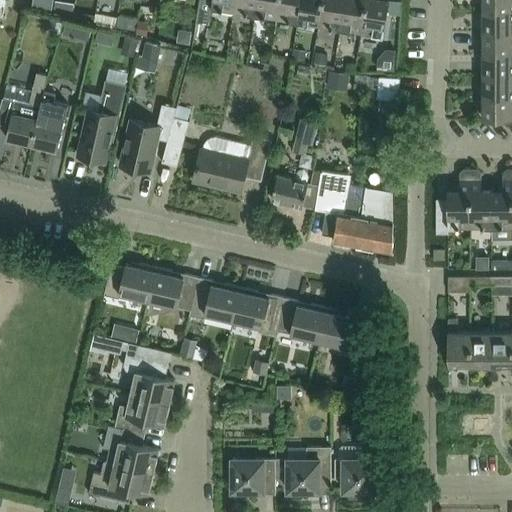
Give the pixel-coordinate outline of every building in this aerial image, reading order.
[(233,12),(234,0),(198,0),(195,23),(208,25),(210,9),(233,12)] [(254,16),(256,0),(234,0),(233,12),(254,16)] [(275,19),(278,0),(256,0),(254,16),(275,19)] [(297,23),(300,0),(278,0),(275,19),(297,23)] [(318,26),(322,0),(300,0),(297,23),(318,26)] [(339,30),(343,0),(322,0),(318,26),(339,30)] [(361,33),(365,0),(343,0),(339,30),(361,33)] [(365,0),(361,33),(383,36),(388,0),(365,0)] [(511,0),(482,0),(483,9),(511,9),(511,0)] [(511,31),(511,9),(483,9),(483,31),(511,31)] [(511,52),(511,31),(483,31),(483,52),(511,52)] [(511,74),(511,52),(483,52),(483,74),(511,74)] [(511,95),(511,74),(483,74),(483,96),(511,95)] [(398,99),(400,77),(379,76),(377,98),(398,99)] [(126,84),(104,79),(97,110),(87,108),(77,154),(83,156),(82,160),(97,163),(98,159),(104,161),(110,133),(114,134),(126,84)] [(31,144),(44,90),(33,87),(29,104),(14,100),(5,138),(31,144)] [(44,90),(31,144),(57,150),(68,104),(53,100),(55,92),(44,90)] [(511,95),(483,96),(483,118),(511,117),(511,95)] [(156,125),(130,119),(120,164),(149,171),(156,138),(168,141),(175,116),(177,107),(162,103),(156,125)] [(175,116),(168,141),(163,162),(178,165),(190,120),(175,116)] [(300,118),(293,149),(303,152),(307,137),(312,138),(316,122),(300,118)] [(193,181),(241,192),(244,176),(261,180),(270,139),(253,134),(250,144),(215,136),(210,136),(206,139),(203,144),(203,148),(200,147),(193,181)] [(470,227),(470,167),(463,167),(459,171),(459,189),(448,189),(448,206),(435,206),(435,231),(448,231),(448,227),(470,227)] [(491,227),(491,189),(481,189),(481,171),(477,167),(470,167),(470,227),(491,227)] [(511,167),(506,167),(502,171),(502,189),(491,189),(491,227),(491,239),(511,239),(511,167)] [(307,181),(305,180),(306,180),(307,179),(308,178),(308,177),(308,176),(309,175),(309,174),(308,173),(308,172),(307,171),(306,170),(305,170),(304,169),(302,169),(300,169),(298,170),(298,171),(297,172),(297,173),(297,174),(296,174),(296,175),(297,176),(297,177),(298,179),(276,174),(270,198),(301,205),(313,207),(318,184),(307,182),(307,181)] [(362,206),(345,203),(347,191),(343,191),(346,173),(321,169),(314,208),(326,210),(322,233),(334,235),(333,240),(355,245),(362,206)] [(355,245),(392,252),(391,189),(390,189),(390,190),(367,186),(367,185),(366,185),(362,206),(355,245)] [(444,259),(444,249),(444,248),(433,248),(433,259),(444,259)] [(148,299),(155,266),(139,262),(138,266),(125,263),(124,267),(111,264),(108,274),(104,294),(118,297),(120,292),(148,299)] [(190,309),(198,276),(183,272),(182,276),(171,274),(172,270),(155,266),(148,299),(190,309)] [(470,291),(470,284),(470,275),(448,275),(448,291),(470,291)] [(492,284),(492,275),(470,275),(470,284),(492,284)] [(511,284),(511,275),(492,275),(492,284),(511,284)] [(233,319),(241,286),(224,282),(224,286),(212,283),(213,279),(198,276),(190,309),(189,314),(204,318),(205,313),(233,319)] [(276,329),(284,296),(269,293),(268,296),(257,294),(257,290),(241,286),(233,319),(261,326),(260,331),(275,335),(276,329)] [(319,339),(327,306),(310,302),(309,306),(298,303),(299,300),(284,296),(276,329),(319,339)] [(362,349),(368,324),(354,321),(355,317),(342,314),(343,310),(327,306),(319,339),(362,349)] [(471,367),(471,330),(457,330),(457,318),(448,318),(448,367),(471,367)] [(493,367),(493,331),(471,330),(471,367),(493,367)] [(511,366),(511,330),(493,331),(493,367),(511,366)] [(193,357),(196,344),(183,341),(180,354),(193,357)] [(165,377),(171,352),(129,342),(123,365),(126,370),(136,372),(131,393),(170,402),(174,389),(172,388),(174,379),(165,377)] [(266,374),(269,361),(256,358),(253,371),(266,374)] [(167,416),(170,402),(131,393),(128,406),(120,404),(114,426),(139,431),(142,420),(163,425),(165,415),(167,416)] [(154,472),(157,458),(155,458),(158,448),(136,443),(139,431),(114,426),(108,424),(103,447),(109,449),(106,460),(154,472)] [(331,490),(331,445),(306,445),(306,457),(287,457),(287,490),(290,490),(290,493),(294,496),(301,496),(305,493),(305,490),(331,490)] [(386,453),(366,454),(362,453),(362,457),(335,457),(335,475),(343,475),(343,490),(346,490),(346,493),(350,496),(357,496),(360,493),(360,490),(387,490),(386,453)] [(275,490),(275,457),(232,457),(232,490),(235,490),(235,493),(238,496),(246,496),(249,493),(249,490),(275,490)] [(151,485),(154,472),(106,460),(103,473),(94,471),(88,493),(123,501),(125,489),(147,494),(149,485),(151,485)]
